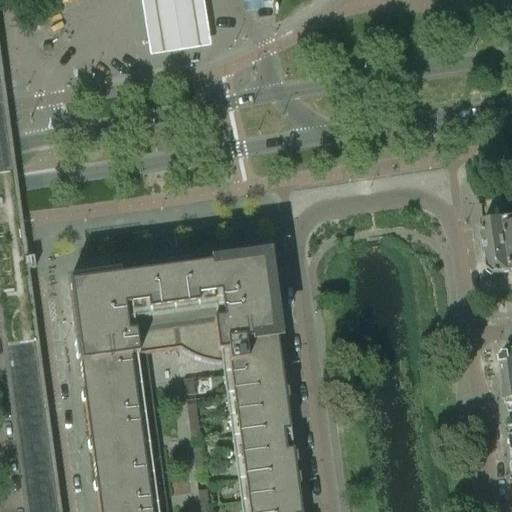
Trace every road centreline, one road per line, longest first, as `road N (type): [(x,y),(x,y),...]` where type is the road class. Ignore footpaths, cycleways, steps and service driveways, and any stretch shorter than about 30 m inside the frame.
road 1 (residential): [(469,336),(453,225),(432,204),(402,197),(327,209),(300,226),(293,240),(330,511)]
road 2 (secondary): [(0,187),(511,106)]
road 3 (secondary): [(511,55),(51,137)]
road 4 (residential): [(0,295),(31,292),(39,302),(68,511)]
road 5 (residential): [(492,511),(469,336)]
